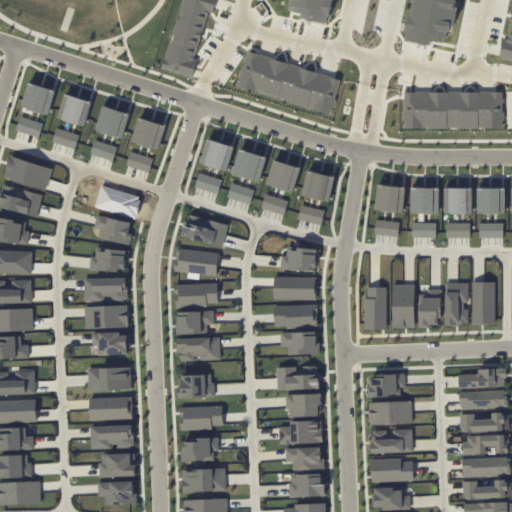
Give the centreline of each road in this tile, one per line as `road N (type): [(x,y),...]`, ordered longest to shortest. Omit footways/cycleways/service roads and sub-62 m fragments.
road 1 (residential): [(511,157),(360,153),(0,41)]
road 2 (residential): [(194,104),(151,254),(160,511)]
road 3 (residential): [(360,153),(338,323),(346,511)]
road 4 (residential): [(511,348),(340,354)]
